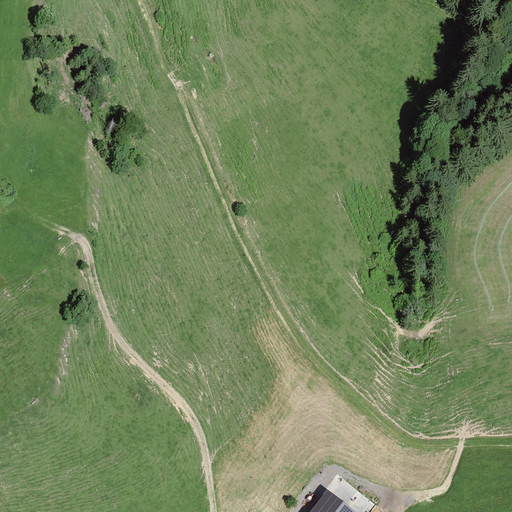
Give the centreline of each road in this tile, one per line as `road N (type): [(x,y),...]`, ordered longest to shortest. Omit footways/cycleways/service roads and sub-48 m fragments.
road 1 (track): [(511,444),(426,446),(399,435),(318,364),(260,271),(146,0)]
road 2 (track): [(214,511),(193,418),(112,324),(80,241)]
